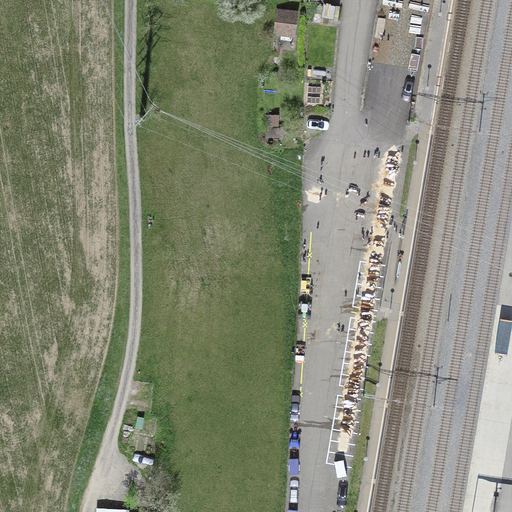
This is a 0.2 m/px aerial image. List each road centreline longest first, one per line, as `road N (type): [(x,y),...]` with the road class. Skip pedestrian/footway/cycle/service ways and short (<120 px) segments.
road 1 (unclassified): [(85,511),(127,381),(136,289),(126,140),(132,0)]
road 2 (residential): [(349,0),(314,511)]
